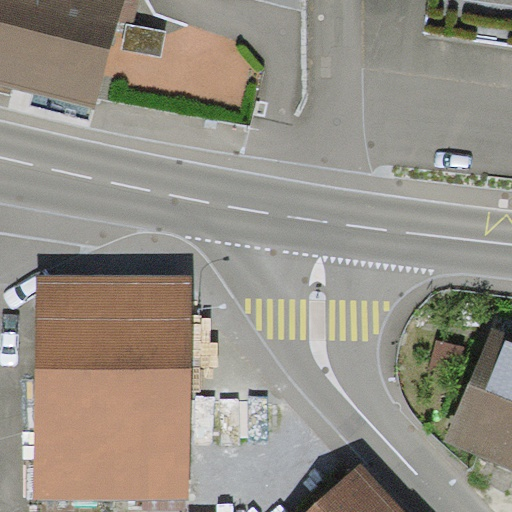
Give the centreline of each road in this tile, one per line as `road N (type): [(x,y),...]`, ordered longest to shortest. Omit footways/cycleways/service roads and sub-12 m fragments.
road 1 (tertiary): [(327,219),(319,322),(330,368),(455,511)]
road 2 (primary): [(53,166),(327,219)]
road 3 (unclassified): [(327,219),(331,0)]
road 4 (primary): [(327,219),(511,244)]
road 5 (unclassified): [(0,270),(33,239),(53,166)]
